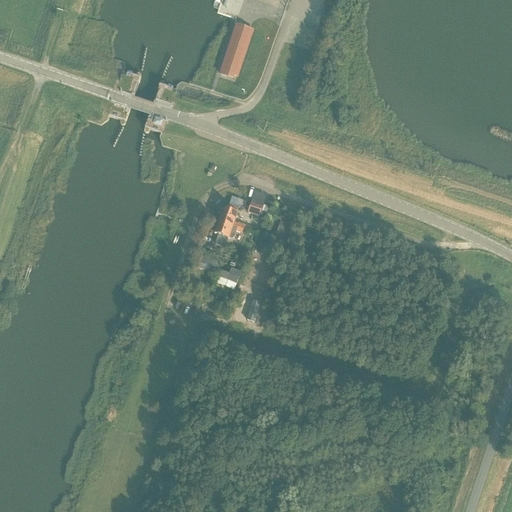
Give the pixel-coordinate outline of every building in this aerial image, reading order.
[(237,77),(253,29),(251,28),(238,24),(221,75),(229,78),(230,75),(237,77)] [(249,213),(260,218),(264,207),(252,203),(249,213)] [(220,221),(244,230),(245,225),(239,223),(239,224),(234,222),(237,214),(238,209),(230,206),(228,211),(224,209),(220,221)] [(244,230),(220,221),(216,234),(219,235),(215,245),(225,249),(229,238),(232,239),(234,239),(236,233),(242,235),(244,230)] [(281,222),(278,232),(288,235),(291,225),(281,222)] [(288,235),(278,232),(275,240),(285,244),(288,235)] [(201,257),(199,263),(218,269),(220,262),(201,257)] [(222,271),(219,278),(236,284),(239,277),(241,278),(243,273),(232,269),(230,274),(222,271)] [(245,302),(239,318),(245,321),(251,305),(245,302)] [(252,325),(258,309),(252,307),(246,322),(252,325)] [(165,367),(177,370),(184,340),(172,337),(165,367)]
